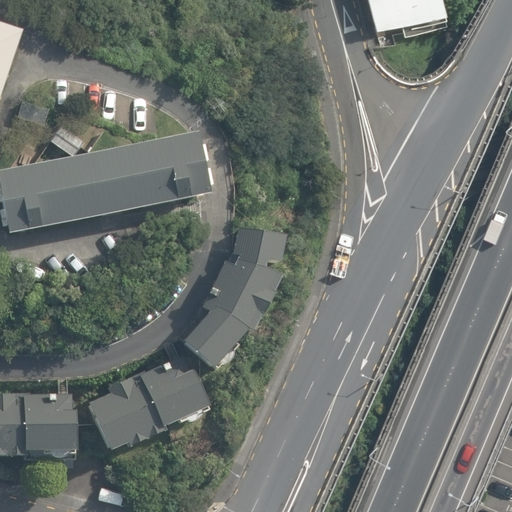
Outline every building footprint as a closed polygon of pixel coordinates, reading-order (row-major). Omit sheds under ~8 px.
[(364,0),(373,32),(397,27),(400,37),(444,26),(436,0),(364,0)] [(0,93),(18,39),(0,33),(0,93)] [(16,120),(44,128),(49,110),(22,103),(16,120)] [(511,140),(511,139),(467,146),(458,164),(503,158),(511,140)] [(0,216),(5,240),(207,202),(194,140),(0,174),(0,216)] [(275,270),(282,242),(236,231),(230,258),(236,260),(232,269),(224,264),(199,311),(207,315),(180,347),(210,374),(212,373),(214,375),(219,369),(222,369),(225,368),(228,367),(229,364),(231,361),(232,358),(231,356),(237,350),(234,348),(245,336),(249,338),(257,320),(259,321),(270,300),(268,300),(277,283),(260,274),(261,268),(275,270)] [(209,413),(208,411),(190,374),(184,377),(182,378),(174,362),(143,377),(142,375),(104,393),(107,398),(85,409),(105,459),(123,450),(125,453),(165,436),(163,432),(176,426),(178,427),(183,424),(185,425),(186,425),(190,426),(193,426),(195,425),(198,423),(200,420),(201,417),(202,416),(205,414),(209,413)] [(74,458),(75,458),(75,415),(70,415),(70,398),(62,398),(29,398),(29,397),(9,397),(9,398),(0,398),(0,461),(20,462),(20,458),(70,458),(70,462),(74,462),(74,458)]
